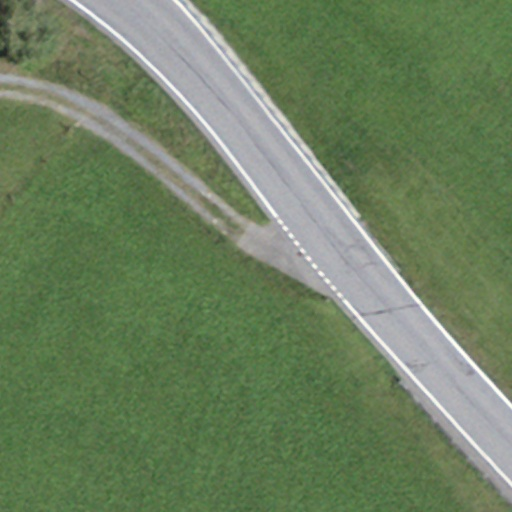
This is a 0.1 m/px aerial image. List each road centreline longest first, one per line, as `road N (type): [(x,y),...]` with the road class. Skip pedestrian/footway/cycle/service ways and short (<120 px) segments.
road 1 (tertiary): [(130,0),(511,447)]
road 2 (track): [(333,239),(255,251),(144,154),(46,93),(0,89)]
